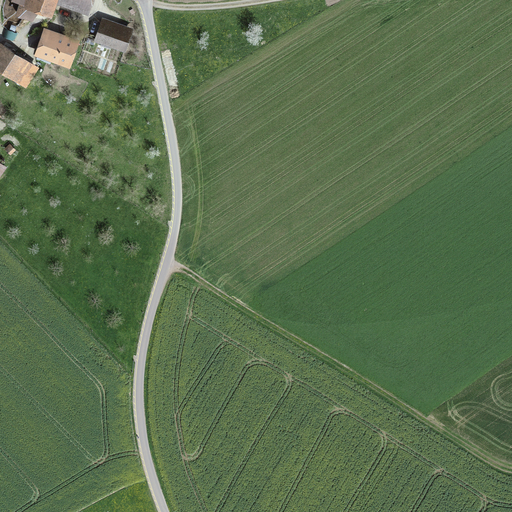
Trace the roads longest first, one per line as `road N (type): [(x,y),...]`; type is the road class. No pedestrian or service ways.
road 1 (unclassified): [(164,511),(147,463),(139,374),(177,192),(146,3)]
road 2 (track): [(511,467),(167,260)]
road 3 (track): [(278,0),(146,3)]
